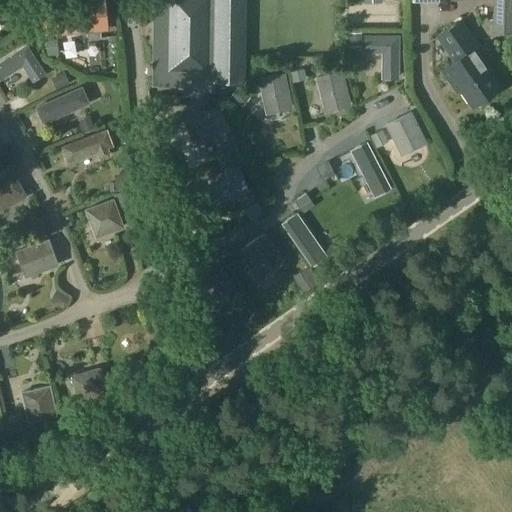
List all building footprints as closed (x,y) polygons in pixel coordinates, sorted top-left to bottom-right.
[(0,0),(0,20),(20,16),(15,0),(0,0)] [(44,37),(109,31),(106,0),(73,0),(42,3),(44,37)] [(154,0),(153,85),(183,85),(183,95),(203,95),(203,91),(214,91),(214,81),(243,81),(243,54),(244,20),(244,0),(154,0)] [(511,0),(494,0),(493,32),(511,31),(511,0)] [(501,85),(481,58),(486,54),(462,20),(436,38),(454,63),(442,72),(450,84),(455,80),(472,105),(501,85)] [(361,47),(361,32),(348,32),(348,47),(361,47)] [(401,80),(401,36),(365,36),(365,53),(383,54),(383,80),(401,80)] [(59,55),(58,39),(46,40),(48,56),(59,55)] [(27,45),(0,63),(0,79),(0,80),(23,65),(33,81),(45,73),(27,45)] [(308,79),(305,69),(291,73),(293,82),(308,79)] [(326,113),(353,106),(343,70),(316,78),(326,113)] [(71,84),(65,72),(52,78),(57,90),(71,84)] [(267,115),(294,109),(286,74),(260,80),(267,115)] [(44,125),(90,104),(82,86),(36,108),(44,125)] [(243,107),(252,97),(239,86),(230,97),(243,107)] [(194,148),(223,138),(213,108),(183,118),(194,148)] [(411,111),(386,124),(402,156),(427,143),(411,111)] [(96,130),(90,116),(78,121),(84,134),(96,130)] [(111,156),(108,148),(114,146),(108,130),(62,147),(69,164),(98,153),(101,160),(111,156)] [(375,148),(388,142),(382,130),(369,136),(375,148)] [(239,151),(232,134),(228,136),(230,141),(220,145),(225,157),(239,151)] [(368,141),(351,150),(376,198),(393,189),(368,141)] [(319,176),(332,170),(328,161),(315,168),(319,176)] [(238,167),(207,178),(216,202),(247,190),(238,167)] [(0,211),(0,212),(28,196),(13,170),(0,177),(0,211)] [(127,173),(115,175),(117,187),(129,185),(127,173)] [(127,190),(115,195),(120,209),(132,204),(127,190)] [(302,209),(313,201),(308,193),(296,201),(302,209)] [(97,239),(127,228),(116,198),(86,209),(97,239)] [(264,214),(259,202),(245,209),(251,221),(264,214)] [(283,224),(313,267),(329,256),(298,213),(283,224)] [(262,277),(285,262),(265,233),(242,249),(262,277)] [(25,278),(60,266),(50,239),(16,251),(25,278)] [(212,302),(237,285),(216,257),(192,274),(212,302)] [(317,282),(307,267),(294,277),(304,292),(317,282)] [(70,297),(57,290),(51,301),(63,309),(70,297)] [(79,406),(109,399),(102,367),(71,374),(79,406)] [(50,385),(21,392),(28,422),(57,415),(50,385)]
